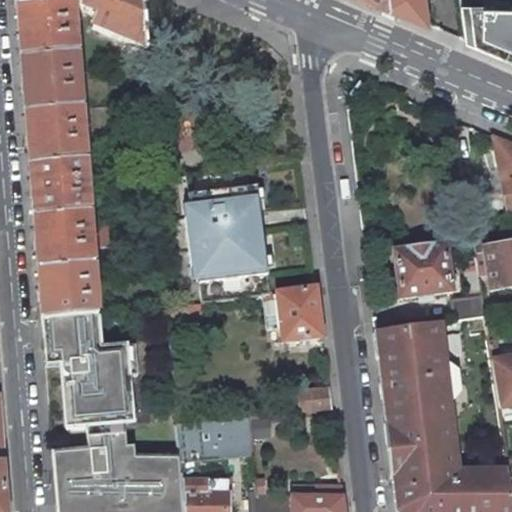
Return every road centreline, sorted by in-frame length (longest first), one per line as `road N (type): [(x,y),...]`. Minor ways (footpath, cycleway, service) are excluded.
road 1 (residential): [(366,511),(301,14)]
road 2 (residential): [(0,183),(27,511)]
road 3 (secondary): [(301,14),(511,100)]
